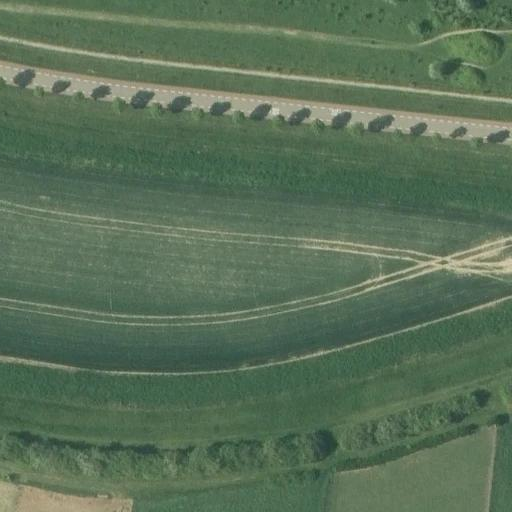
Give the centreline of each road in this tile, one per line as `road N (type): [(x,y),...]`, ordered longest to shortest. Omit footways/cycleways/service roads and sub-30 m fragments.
road 1 (track): [(0,38),(511,102)]
road 2 (unclassified): [(0,76),(214,107),(511,134)]
